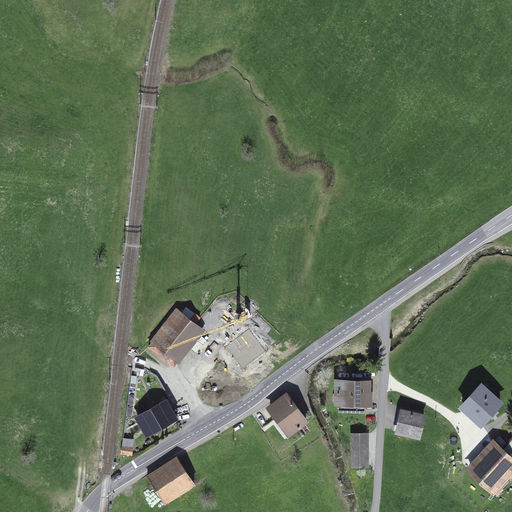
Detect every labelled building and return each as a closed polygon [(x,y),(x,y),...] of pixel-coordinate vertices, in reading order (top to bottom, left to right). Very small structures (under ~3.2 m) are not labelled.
[(202,327),(174,305),(148,338),(176,359),(202,327)] [(233,372),(249,392),(273,372),(256,352),(233,372)] [(369,378),(339,376),(337,402),(368,404),(369,378)] [(506,398),(486,382),(470,402),(491,418),(506,398)] [(292,395),(274,409),(288,427),(306,414),(292,395)] [(179,420),(167,400),(136,418),(147,438),(179,420)] [(423,408),(399,404),(395,428),(419,432),(423,408)] [(368,468),(367,435),(351,435),(352,469),(368,468)] [(511,476),(511,455),(495,440),(466,471),(494,496),(511,476)] [(166,507),(196,487),(178,458),(147,478),(166,507)]
